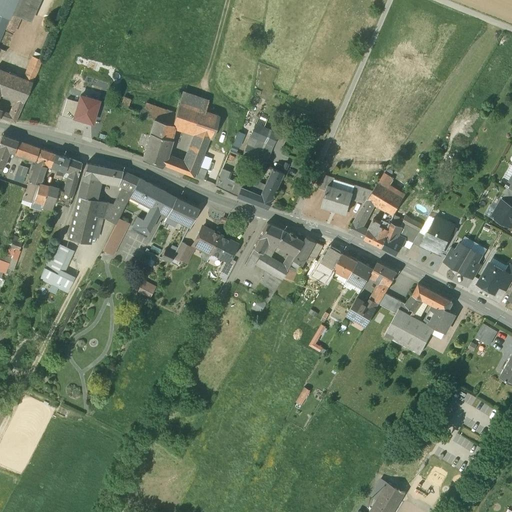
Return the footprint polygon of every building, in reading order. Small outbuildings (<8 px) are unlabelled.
[(0,0),(0,40),(17,0),(0,0)] [(17,0),(0,40),(0,49),(9,52),(23,18),(31,22),(40,0),(17,0)] [(33,57),(26,74),(28,75),(35,78),(42,61),(33,57)] [(0,89),(0,93),(2,94),(11,74),(7,72),(0,89)] [(26,80),(11,74),(2,94),(15,99),(24,102),(33,82),(26,80)] [(182,92),(178,104),(194,109),(204,112),(208,100),(182,92)] [(132,101),(116,94),(113,102),(128,109),(132,101)] [(74,117),(92,122),(99,101),(80,95),(78,102),(74,117)] [(9,114),(2,112),(0,115),(0,120),(14,125),(18,118),(17,117),(24,102),(15,99),(9,114)] [(74,117),(78,102),(67,99),(62,117),(73,120),(74,117)] [(127,111),(153,120),(154,118),(172,124),(175,112),(148,103),(147,106),(132,101),(128,109),(127,111)] [(175,112),(172,124),(173,125),(188,130),(188,129),(194,110),(194,109),(178,104),(175,112)] [(204,112),(194,109),(194,110),(188,129),(188,130),(196,132),(208,136),(212,138),(219,117),(204,112)] [(153,120),(150,132),(169,139),(173,125),(172,124),(154,118),(153,120)] [(250,136),(273,146),(278,133),(255,123),(250,136)] [(169,139),(150,132),(143,157),(163,164),(165,156),(169,139)] [(182,162),(179,170),(193,176),(197,164),(208,136),(196,132),(185,161),(182,160),(182,162)] [(237,132),(235,136),(236,136),(229,151),(235,153),(238,147),(244,135),(237,132)] [(25,143),(1,135),(0,138),(0,147),(8,150),(21,155),(25,143)] [(39,148),(25,143),(21,155),(31,158),(35,159),(39,148)] [(269,153),(247,144),(242,155),(249,158),(252,152),(267,159),(269,153)] [(8,150),(0,147),(0,163),(2,165),(8,150)] [(61,155),(41,149),(30,181),(39,184),(47,164),(50,165),(49,165),(57,168),(61,155)] [(267,159),(252,152),(249,158),(264,165),(267,159)] [(69,158),(61,155),(57,168),(64,171),(65,171),(69,158)] [(182,162),(165,156),(163,164),(179,170),(182,162)] [(81,163),(69,158),(65,171),(69,173),(70,170),(78,173),(81,163)] [(113,168),(86,163),(78,196),(89,199),(89,198),(94,176),(111,180),(113,168)] [(13,180),(23,184),(28,168),(19,164),(13,180)] [(205,167),(197,164),(193,176),(200,179),(205,167)] [(122,170),(113,168),(111,180),(118,183),(122,170)] [(242,184),(227,178),(230,171),(222,168),(218,177),(214,186),(236,196),(240,187),(241,187),(242,184)] [(241,187),(240,187),(236,196),(267,208),(282,173),(272,168),(264,185),(260,195),(251,191),(241,187)] [(69,173),(64,192),(73,194),(78,173),(70,170),(69,173)] [(138,178),(122,170),(118,183),(124,186),(115,204),(110,215),(111,215),(118,217),(130,195),(138,178)] [(334,178),(323,174),(318,188),(325,190),(327,185),(331,186),(334,178)] [(383,174),(378,182),(386,187),(391,179),(383,174)] [(175,197),(138,178),(130,195),(150,206),(149,209),(143,219),(152,224),(159,210),(167,214),(175,197)] [(30,181),(29,180),(26,191),(45,197),(48,187),(39,184),(30,181)] [(264,185),(255,181),(251,191),(260,195),(264,185)] [(372,191),(367,199),(374,203),(389,211),(393,213),(403,197),(386,187),(378,182),(372,191)] [(331,186),(327,185),(325,190),(320,205),(346,213),(351,199),(353,193),(352,193),(331,186)] [(372,191),(354,185),(352,193),(353,193),(351,199),(364,203),(367,199),(372,191)] [(58,189),(48,187),(45,197),(47,197),(55,199),(58,189)] [(511,190),(509,188),(508,188),(501,199),(511,205),(511,190)] [(45,197),(26,191),(24,198),(42,203),(45,197)] [(89,199),(78,196),(76,205),(81,207),(103,213),(110,215),(115,204),(89,198),(89,199)] [(198,207),(176,197),(175,197),(167,214),(166,214),(178,220),(189,225),(198,207)] [(42,203),(24,198),(21,207),(39,212),(42,203)] [(374,203),(367,199),(364,203),(360,209),(367,214),(374,203)] [(511,205),(501,199),(495,210),(496,210),(493,216),(511,226),(511,223),(511,205)] [(81,207),(76,205),(69,238),(91,244),(96,216),(80,211),(81,207)] [(103,213),(81,207),(80,211),(96,216),(102,218),(103,213)] [(360,209),(356,216),(353,221),(363,226),(367,214),(360,209)] [(389,211),(384,220),(389,222),(390,220),(392,218),(394,214),(393,213),(389,211)] [(178,220),(166,214),(163,221),(164,221),(174,226),(178,220)] [(401,217),(394,214),(392,218),(390,220),(389,222),(401,227),(403,222),(406,216),(402,214),(401,217)] [(118,217),(111,215),(108,220),(109,221),(109,220),(115,223),(118,217)] [(423,226),(406,216),(403,222),(419,231),(423,226)] [(115,223),(106,242),(115,247),(128,223),(127,223),(118,218),(119,217),(118,217),(115,223)] [(143,219),(138,217),(134,226),(133,226),(133,227),(147,234),(152,224),(143,219)] [(376,233),(384,237),(389,222),(384,220),(381,219),(376,233)] [(454,230),(435,219),(425,235),(420,244),(439,255),(454,230)] [(282,229),(268,221),(256,242),(264,246),(266,244),(270,236),(277,240),(282,229)] [(363,226),(353,221),(348,230),(358,235),(363,226)] [(401,227),(389,222),(384,237),(394,241),(398,234),(401,227)] [(412,243),(419,231),(403,222),(401,227),(398,234),(404,237),(405,240),(402,244),(409,250),(412,243)] [(376,233),(363,226),(358,235),(382,247),(386,239),(384,238),(384,237),(376,233)] [(220,236),(202,227),(192,245),(210,254),(219,236),(220,236)] [(302,240),(282,229),(277,240),(297,251),(302,240)] [(425,235),(419,231),(412,243),(418,247),(420,244),(425,235)] [(394,241),(384,237),(384,238),(386,239),(382,247),(396,254),(401,244),(402,244),(405,240),(404,237),(398,234),(394,241)] [(236,244),(219,236),(211,252),(225,259),(228,260),(229,258),(236,244)] [(270,236),(266,244),(272,247),(275,244),(286,250),(295,255),(297,251),(277,240),(270,236)] [(314,241),(305,236),(295,255),(292,260),(300,264),(301,265),(314,241)] [(13,238),(0,267),(0,270),(4,273),(11,257),(15,258),(22,242),(13,238)] [(115,247),(106,242),(102,249),(112,254),(115,247)] [(264,246),(256,242),(253,248),(261,252),(264,246)] [(449,262),(448,263),(458,269),(471,248),(461,242),(456,249),(449,262)] [(192,249),(180,243),(175,252),(180,255),(179,258),(186,261),(192,249)] [(54,245),(44,267),(45,268),(51,256),(57,259),(63,262),(67,251),(54,245)] [(451,246),(443,259),(449,262),(456,249),(451,246)] [(253,248),(250,253),(258,257),(261,252),(253,248)] [(471,248),(458,269),(468,275),(469,274),(477,261),(481,254),(471,248)] [(165,249),(160,258),(170,262),(173,257),(175,253),(165,249)] [(280,263),(288,268),(289,266),(292,260),(295,255),(286,250),(280,263)] [(280,263),(261,252),(258,257),(255,262),(265,268),(282,278),(288,268),(280,263)] [(342,252),(333,268),(348,276),(357,260),(342,252)] [(258,257),(250,253),(242,266),(250,270),(255,262),(258,257)] [(57,259),(51,256),(45,268),(46,269),(44,273),(49,275),(51,271),(57,259)] [(228,260),(225,259),(219,271),(228,276),(235,261),(229,258),(228,260)] [(63,262),(57,259),(51,271),(57,274),(59,270),(63,262)] [(292,260),(289,266),(295,269),(297,270),(300,264),(292,260)] [(373,269),(357,260),(348,276),(347,278),(362,287),(370,274),(373,269)] [(397,272),(377,261),(373,269),(370,274),(376,278),(381,280),(390,285),(397,272)] [(477,261),(469,274),(474,277),(482,264),(477,261)] [(496,268),(489,264),(478,283),(484,286),(486,285),(495,291),(498,286),(506,272),(499,267),(496,268)] [(506,272),(498,286),(506,291),(511,281),(511,265),(510,264),(506,272)] [(331,272),(319,265),(309,282),(321,289),(331,272)] [(295,269),(289,266),(288,268),(282,278),(279,284),(284,287),(295,269)] [(75,277),(59,270),(57,274),(51,271),(49,275),(44,273),(46,269),(45,268),(44,267),(41,275),(56,281),(54,285),(69,291),(75,277)] [(282,278),(265,268),(257,282),(265,287),(274,292),(279,284),(282,278)] [(156,286),(144,279),(137,291),(150,298),(156,286)] [(390,285),(381,280),(370,298),(379,303),(385,293),(387,289),(390,285)] [(435,292),(418,283),(410,297),(406,304),(405,305),(413,311),(421,299),(425,301),(426,300),(430,302),(435,292)] [(274,292),(265,287),(259,299),(267,304),(274,292)] [(440,294),(435,292),(430,302),(433,304),(434,304),(440,294)] [(402,302),(385,293),(379,303),(378,304),(396,313),(399,309),(402,302)] [(452,300),(440,294),(434,304),(433,304),(425,318),(430,320),(429,322),(435,326),(445,331),(454,315),(446,311),(452,300)] [(367,303),(357,297),(347,313),(366,325),(378,304),(379,303),(370,298),(367,303)] [(406,304),(402,302),(399,309),(411,315),(413,311),(405,305),(406,304)] [(399,309),(396,313),(384,335),(420,354),(435,326),(429,322),(428,324),(411,315),(399,309)] [(473,336),(481,340),(488,326),(482,323),(473,336)] [(488,326),(481,340),(490,345),(497,331),(488,326)] [(332,333),(326,330),(315,352),(326,358),(329,351),(324,348),(332,333)] [(511,354),(500,376),(511,382),(511,354)] [(307,412),(316,397),(310,393),(301,408),(307,412)] [(479,401),(475,410),(492,419),(497,410),(479,401)] [(369,511),(393,511),(405,492),(388,482),(369,511)]
